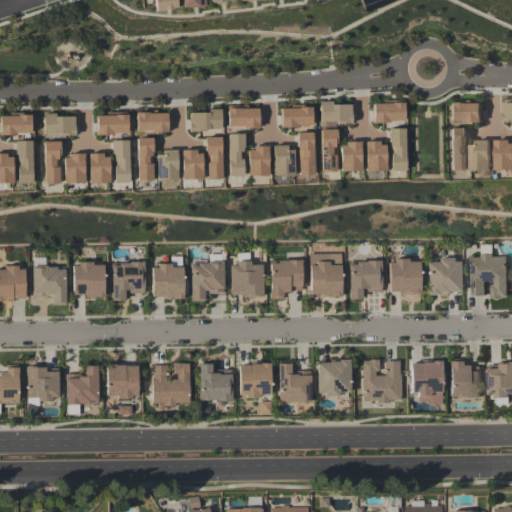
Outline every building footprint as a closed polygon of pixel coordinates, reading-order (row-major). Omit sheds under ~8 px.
[(152,0),(153,10),(175,9),(174,0),(152,0)] [(179,0),(180,8),(204,7),(203,0),(179,0)] [(511,101),(501,101),(502,121),(511,121),(511,101)] [(350,122),(349,103),(318,103),(318,123),(350,122)] [(372,122),(403,122),(402,103),(371,103),(372,122)] [(480,103),(447,103),(447,121),(480,121),(480,103)] [(279,127),(311,126),(311,107),(279,108),(279,127)] [(258,108),(226,108),(226,128),(258,127),(258,108)] [(188,131),(219,130),(219,111),(188,111),(188,131)] [(166,131),(167,113),(135,112),(135,131),(166,131)] [(0,134),(29,134),(29,115),(0,115),(0,134)] [(73,115),(41,115),(41,135),(73,135),(73,115)] [(95,135),(126,134),(126,115),(94,115),(95,135)] [(403,171),(404,129),(388,128),(387,171),(403,171)] [(465,170),(465,128),(449,128),(449,170),(465,170)] [(334,129),(318,130),(319,171),(335,171),(334,129)] [(311,132),(295,133),(296,175),(312,175),(311,132)] [(226,176),(240,176),(241,153),(242,153),(243,134),(227,134),(226,176)] [(220,179),(219,137),(204,137),(205,179),(220,179)] [(136,138),(135,180),(150,180),(151,138),(136,138)] [(127,183),(126,140),(111,141),(112,183),(127,183)] [(31,182),(29,141),(14,141),(15,183),(31,182)] [(57,184),(58,142),(43,141),(42,183),(57,184)] [(494,170),(511,169),(511,141),(494,141),(494,170)] [(359,171),(358,142),(338,143),(338,172),(359,171)] [(363,143),(364,171),(384,171),(383,142),(363,143)] [(490,170),(489,142),(469,142),(469,170),(490,170)] [(267,147),(246,147),(246,176),(266,176),(267,147)] [(292,176),(292,147),(271,147),(271,175),(292,176)] [(180,180),(201,179),(201,150),(180,150),(180,180)] [(175,151),(154,152),(155,180),(176,180),(175,151)] [(0,183),(11,183),(10,154),(0,154),(0,183)] [(82,154),(61,155),(62,183),(82,183),(82,154)] [(87,183),(108,183),(107,154),(87,155),(87,183)] [(340,296),(339,253),(307,254),(308,297),(340,296)] [(505,255),(478,255),(478,257),(467,257),(467,296),(484,296),(484,282),(489,282),(489,297),(506,297),(505,255)] [(182,298),(181,257),(170,258),(170,265),(149,265),(150,299),(182,298)] [(426,294),(459,294),(458,260),(425,260),(426,294)] [(300,261),(268,261),(268,299),(281,299),(281,292),(300,291),(300,261)] [(380,262),(347,261),(347,299),(361,299),(361,292),(379,292),(380,262)] [(418,261),(387,261),(387,293),(419,293),(418,261)] [(229,262),(229,294),(241,294),(241,297),(261,296),(260,265),(249,265),(249,262),(229,262)] [(103,297),(102,263),(71,264),(71,295),(81,295),(82,298),(103,297)] [(109,263),(110,301),(123,300),(123,293),(143,293),(142,263),(109,263)] [(222,293),(222,264),(189,263),(188,301),(202,301),(202,293),(222,293)] [(22,267),(0,267),(0,300),(23,300),(22,267)] [(63,268),(30,268),(31,295),(50,294),(50,305),(64,305),(63,268)] [(361,402),(399,401),(398,361),(382,361),(383,375),(376,375),(376,360),(360,360),(361,402)] [(349,395),(348,361),(315,361),(316,396),(349,395)] [(448,361),(447,397),(479,398),(480,366),(461,366),(461,361),(448,361)] [(441,363),(409,362),(409,393),(415,394),(415,403),(440,404),(441,363)] [(511,393),(511,362),(499,363),(500,369),(487,369),(487,397),(510,397),(510,394),(511,393)] [(187,363),(173,363),(173,379),(164,379),(165,365),(150,365),(150,404),(187,404),(187,363)] [(309,372),(289,372),(289,363),(275,364),(276,402),(309,401),(309,372)] [(230,401),(230,371),(210,371),(210,364),(197,364),(197,401),(230,401)] [(237,397),(269,396),(268,364),(237,364),(237,397)] [(136,398),(136,365),(104,365),(104,397),(136,398)] [(57,399),(56,372),(44,372),(44,366),(24,366),(24,400),(57,399)] [(63,375),(64,404),(96,404),(95,366),(83,366),(83,375),(63,375)] [(16,367),(3,368),(3,372),(0,372),(0,403),(17,403),(16,367)] [(225,511),(225,510),(241,509),(241,508),(247,508),(247,497),(261,497),(261,511),(225,511)] [(402,511),(440,511),(440,503),(403,504),(402,511)]
